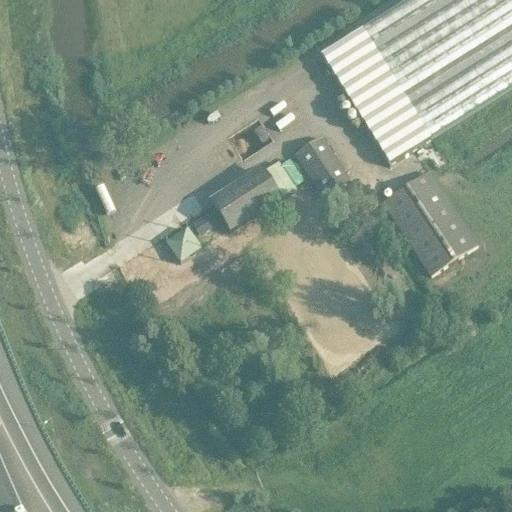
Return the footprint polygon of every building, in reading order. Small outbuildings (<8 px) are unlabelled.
[(511,0),(415,0),(321,59),(390,169),(490,106),(511,92),(511,0)] [(162,164),(188,151),(180,135),(154,148),(162,164)] [(147,186),(168,218),(243,170),(222,138),(147,186)] [(350,183),(323,141),(296,158),(323,200),(350,183)] [(279,165),(213,208),(231,235),(267,212),(297,192),(279,165)] [(430,175),(384,206),(432,280),(479,249),(430,175)] [(248,224),(257,238),(271,230),(263,216),(248,224)] [(164,242),(181,265),(204,249),(187,226),(164,242)] [(280,230),(255,247),(289,296),(314,278),(280,230)] [(156,244),(126,262),(171,337),(201,320),(156,244)] [(192,362),(224,349),(212,319),(179,332),(192,362)] [(349,425),(325,441),(346,473),(379,452),(362,425),(353,430),(349,425)]
